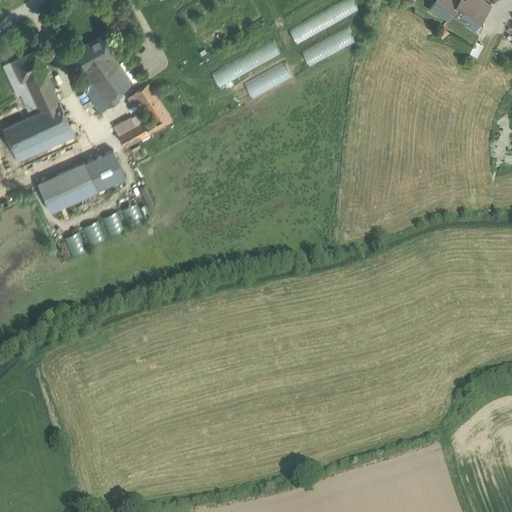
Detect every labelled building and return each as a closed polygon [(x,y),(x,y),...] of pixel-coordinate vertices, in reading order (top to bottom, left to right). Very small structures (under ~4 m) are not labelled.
[(295,41),(359,12),(352,0),(344,0),(288,25),(295,41)] [(458,0),(434,0),(432,4),(450,15),(453,10),(453,9),(458,0)] [(491,2),(487,0),(458,0),(453,9),(453,10),(471,21),(474,17),(479,21),(491,2)] [(440,28),(443,34),(450,30),(447,24),(440,28)] [(309,65),(355,41),(347,27),(301,50),(309,65)] [(102,35),(72,52),(81,68),(84,66),(111,51),(102,35)] [(218,85),(281,55),(274,40),(211,70),(218,85)] [(40,110),(2,127),(17,160),(75,134),(46,71),(47,71),(37,49),(12,61),(21,82),(26,80),(40,110)] [(111,51),(84,66),(86,69),(84,71),(91,82),(107,106),(108,106),(119,99),(115,93),(131,84),(113,57),(114,57),(111,51)] [(241,103),(293,77),(285,62),(234,88),(241,103)] [(91,82),(74,93),(89,118),(104,108),(107,106),(91,82)] [(172,119),(147,82),(135,91),(152,117),(119,135),(126,147),(150,133),(149,131),(172,119)] [(78,141),(62,148),(65,154),(80,148),(78,141)] [(21,167),(23,173),(49,163),(46,157),(21,167)] [(85,161),(38,183),(50,210),(98,189),(88,166),(85,161)] [(137,204),(122,207),(127,226),(142,222),(137,204)] [(109,235),(123,231),(118,211),(103,216),(109,235)] [(83,227),(92,244),(105,237),(96,220),(83,227)] [(63,237),(70,256),(86,250),(78,231),(63,237)]
